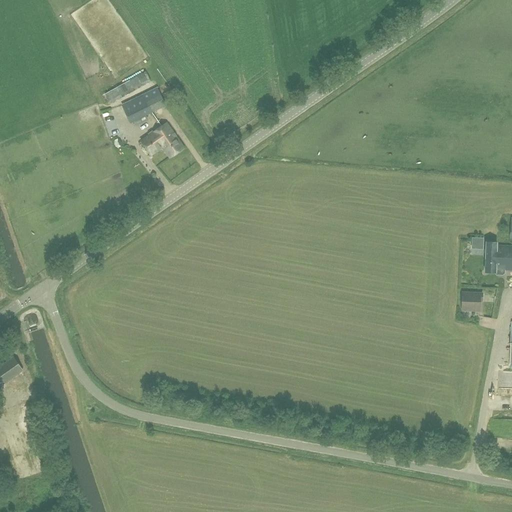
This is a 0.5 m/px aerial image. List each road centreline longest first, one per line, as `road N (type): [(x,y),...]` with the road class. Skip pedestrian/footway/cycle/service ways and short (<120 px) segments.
road 1 (unclassified): [(511,489),(123,410),(81,371),(46,286)]
road 2 (tertiary): [(46,286),(442,0)]
road 3 (unknown): [(472,481),(511,293)]
